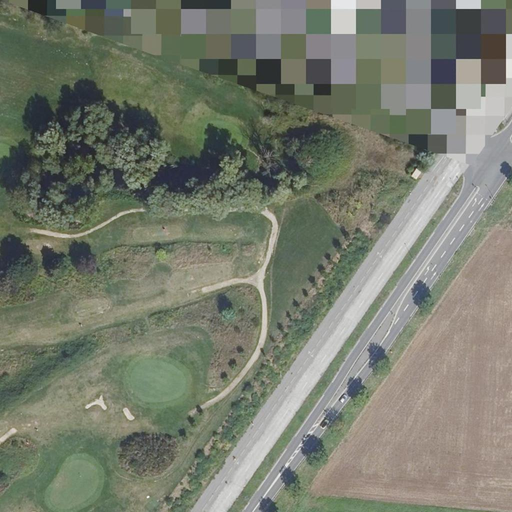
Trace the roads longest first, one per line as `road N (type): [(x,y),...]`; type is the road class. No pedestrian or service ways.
road 1 (primary): [(511,128),(274,481)]
road 2 (primary): [(274,481),(390,337),(511,157)]
